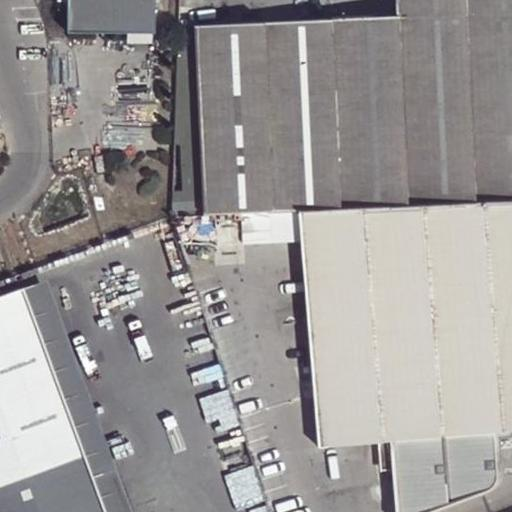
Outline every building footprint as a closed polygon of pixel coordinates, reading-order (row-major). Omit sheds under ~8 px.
[(65,0),(64,32),(151,35),(152,0),(65,0)] [(511,0),(394,0),(395,20),(177,25),(172,215),(300,209),(511,199),(511,0)] [(511,199),(300,209),(310,365),(311,397),(313,442),(373,439),(385,439),(387,473),(388,511),(409,511),(482,484),(485,482),(491,475),(492,467),(491,432),(511,430),(511,199)] [(127,511),(43,281),(17,290),(98,511),(127,511)] [(98,511),(17,290),(0,296),(0,511),(98,511)] [(311,397),(310,365),(292,366),(302,397),(311,397)] [(375,474),(387,473),(385,439),(373,439),(375,474)]
